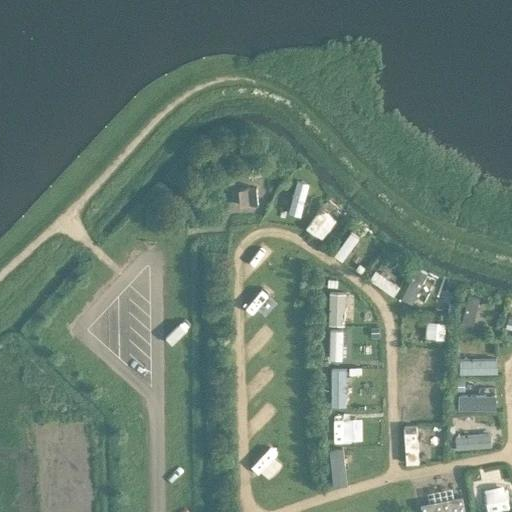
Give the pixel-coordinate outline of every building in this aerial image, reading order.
[(254,186),(236,187),(238,204),(255,202),(254,186)] [(466,294),(461,326),(475,328),(480,296),(466,294)] [(446,340),(447,322),(428,321),(427,339),(446,340)] [(409,349),(409,359),(438,359),(439,350),(409,349)] [(462,358),(462,373),(500,372),(500,357),(462,358)] [(256,380),(270,392),(280,382),(267,369),(256,380)] [(441,391),(411,392),(412,415),(441,415),(441,391)] [(459,393),(459,409),(499,409),(499,392),(459,393)] [(336,439),(355,440),(356,423),(336,423),(336,439)] [(405,426),(406,462),(420,462),(419,426),(405,426)] [(456,447),(493,447),(493,433),(456,434),(456,447)] [(495,508),(511,503),(511,489),(510,481),(489,487),(495,508)] [(436,501),(424,502),(425,511),(470,511),(467,484),(434,488),(436,501)]
